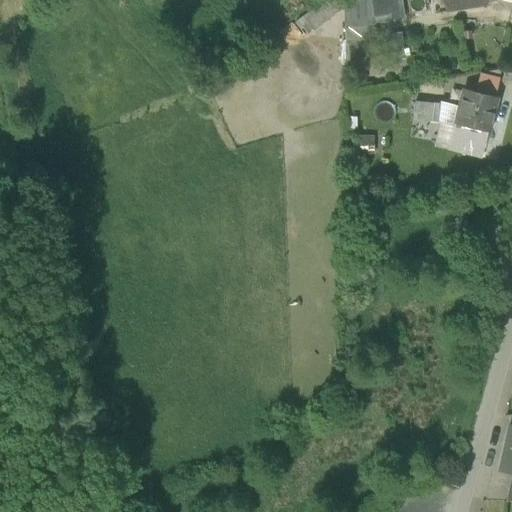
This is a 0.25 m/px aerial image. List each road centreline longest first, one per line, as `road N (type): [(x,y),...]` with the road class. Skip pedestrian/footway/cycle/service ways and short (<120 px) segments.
road 1 (track): [(8,36),(112,511)]
road 2 (residential): [(461,511),(511,319)]
